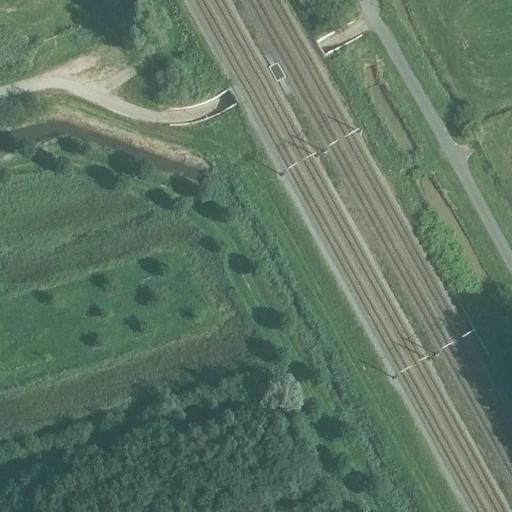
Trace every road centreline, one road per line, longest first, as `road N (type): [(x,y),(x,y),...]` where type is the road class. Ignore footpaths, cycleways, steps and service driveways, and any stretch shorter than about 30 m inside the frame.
road 1 (track): [(377,511),(211,205),(36,143),(0,153)]
road 2 (track): [(439,511),(243,165),(222,148),(163,134),(145,118)]
road 3 (track): [(154,0),(164,32),(150,56),(74,90)]
